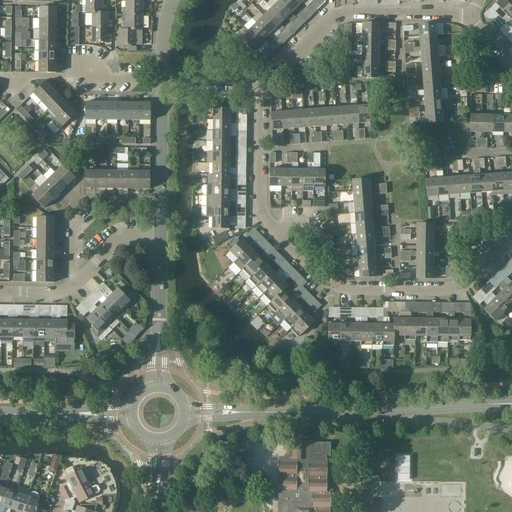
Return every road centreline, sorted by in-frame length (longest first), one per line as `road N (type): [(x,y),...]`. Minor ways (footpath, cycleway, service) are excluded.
road 1 (residential): [(261,85),(263,214),(332,284),(455,287),(511,237)]
road 2 (tertiary): [(493,404),(185,413)]
road 3 (residential): [(469,15),(341,14),(261,85)]
road 4 (residential): [(158,239),(115,243),(63,289),(0,292)]
road 5 (residential): [(158,239),(160,83)]
road 6 (residential): [(10,79),(160,83)]
road 7 (residential): [(158,386),(158,239)]
road 8 (tertiary): [(0,413),(130,412)]
